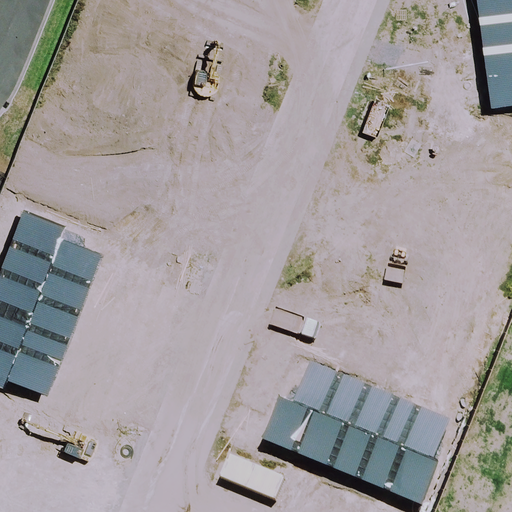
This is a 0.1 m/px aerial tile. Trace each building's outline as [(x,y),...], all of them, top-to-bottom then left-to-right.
[(226,11),(206,0),(133,0),(129,9),(204,51),(226,11)] [(312,216),(316,220),(389,131),(352,101),(314,70),(277,115),(289,125),(216,216),(201,203),(173,237),(246,297),(312,216)] [(469,165),(511,181),(511,128),(487,119),(469,165)] [(446,224),(396,204),(316,414),(395,444),(405,418),(374,406),(404,328),(437,341),(445,320),(485,335),(511,264),(511,249),(491,241),(446,224)] [(317,302),(277,269),(251,300),(290,333),(317,302)] [(316,414),(309,411),(270,511),(368,511),(395,444),(316,414)] [(489,511),(497,498),(464,481),(447,511),(489,511)]
